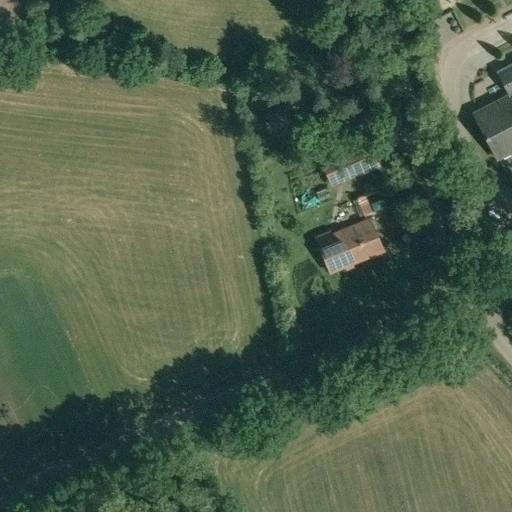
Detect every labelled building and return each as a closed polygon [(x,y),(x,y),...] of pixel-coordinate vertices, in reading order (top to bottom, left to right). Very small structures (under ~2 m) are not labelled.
[(511,64),(499,71),(510,93),(474,112),(481,126),(479,128),(488,146),(491,144),(498,159),(511,151),(511,64)] [(297,108),(300,97),(285,94),(282,105),(297,108)] [(323,160),(333,184),(362,172),(352,148),(323,160)] [(463,201),(472,198),(469,185),(459,187),(463,201)] [(331,271),(383,249),(370,220),(332,236),(330,233),(317,238),(331,271)]
